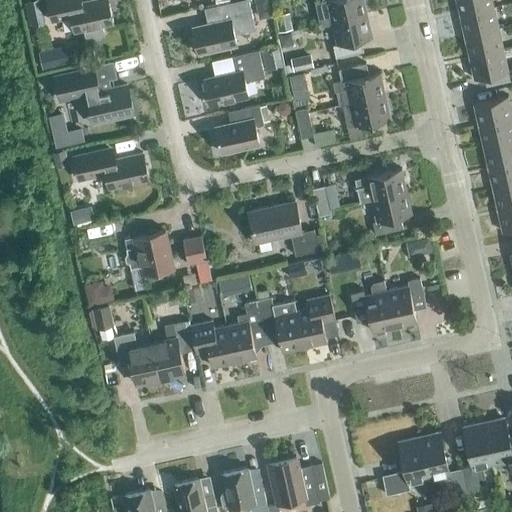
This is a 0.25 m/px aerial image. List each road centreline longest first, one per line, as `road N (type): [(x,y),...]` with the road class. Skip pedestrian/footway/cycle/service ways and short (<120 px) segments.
road 1 (residential): [(444,132),(199,183),(177,154),(142,0)]
road 2 (residential): [(330,412),(332,383),(471,342),(483,330),(444,132)]
road 3 (residential): [(126,462),(330,412)]
road 4 (residential): [(444,132),(414,0)]
